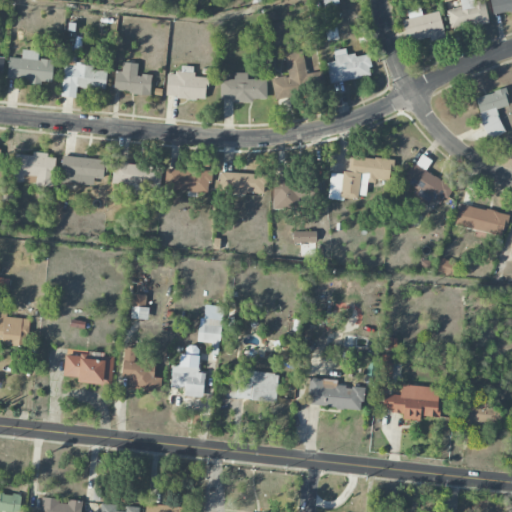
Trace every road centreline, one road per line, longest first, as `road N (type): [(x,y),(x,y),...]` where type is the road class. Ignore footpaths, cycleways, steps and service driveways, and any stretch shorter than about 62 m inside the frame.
road 1 (residential): [(511,49),(354,121),(287,138),(0,115)]
road 2 (residential): [(511,485),(0,426)]
road 3 (residential): [(511,180),(434,128),(400,75),(381,0)]
